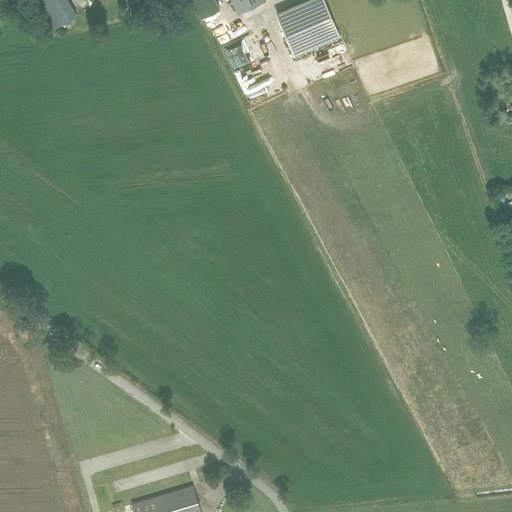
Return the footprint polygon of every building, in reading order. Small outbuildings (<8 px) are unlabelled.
[(38,0),(56,27),(77,14),(67,0),(38,0)] [(190,0),(200,19),(220,8),(216,0),(190,0)] [(264,0),(230,0),(238,14),(264,0)] [(321,0),(278,19),(294,55),(339,36),(324,0),(321,0)] [(218,42),(228,40),(225,25),(215,27),(218,42)] [(249,40),(252,39),(251,35),(229,42),(233,55),(252,49),(249,40)] [(134,511),(200,511),(193,485),(132,503),(134,511)]
